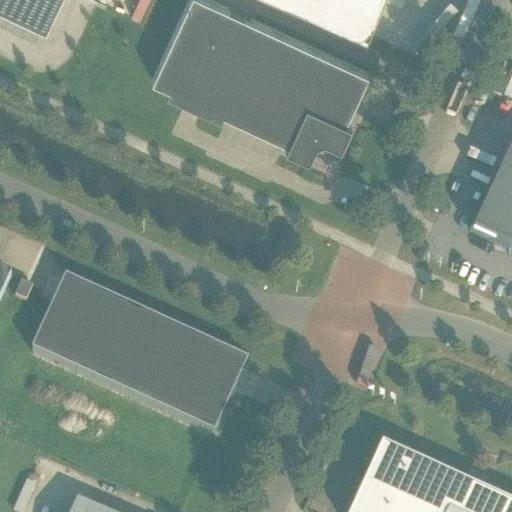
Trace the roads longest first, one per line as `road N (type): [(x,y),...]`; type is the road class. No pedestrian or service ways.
road 1 (unclassified): [(0,188),(268,310),(351,324)]
road 2 (unclassified): [(351,324),(494,0)]
road 3 (unclassified): [(270,511),(351,324)]
road 4 (unclassified): [(351,324),(413,320),(511,351)]
